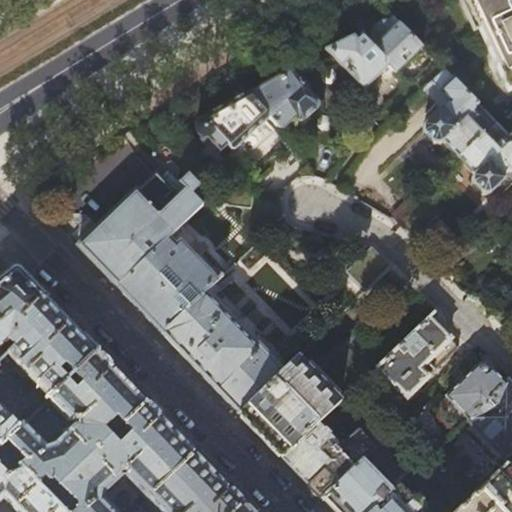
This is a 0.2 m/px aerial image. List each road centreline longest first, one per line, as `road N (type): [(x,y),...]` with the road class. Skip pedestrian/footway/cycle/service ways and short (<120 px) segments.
road 1 (residential): [(0,205),(293,511)]
road 2 (tertiary): [(183,0),(59,75)]
